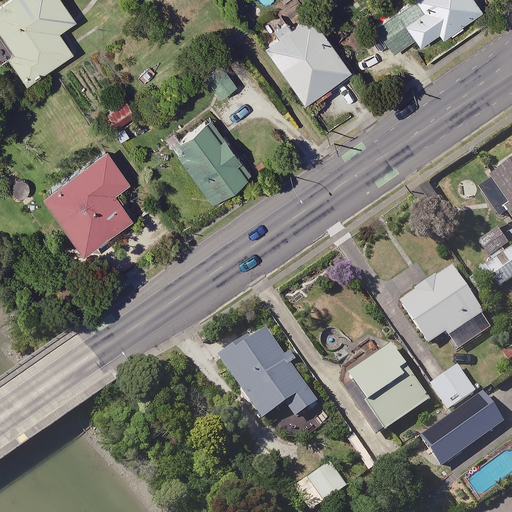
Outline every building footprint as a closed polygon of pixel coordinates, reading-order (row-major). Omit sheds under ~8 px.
[(64,0),(6,0),(0,4),(0,29),(14,51),(9,55),(28,83),(74,51),(60,30),(77,18),(64,0)] [(395,52),(417,37),(407,23),(426,10),(418,0),(412,0),(377,25),(395,52)] [(418,0),(426,10),(407,23),(417,37),(422,44),(440,31),(444,37),(484,9),(478,0),(418,0)] [(312,11),(265,44),(306,101),(353,68),(312,11)] [(205,74),(222,96),(236,86),(220,63),(205,74)] [(127,95),(105,111),(115,126),(137,111),(127,95)] [(185,150),(179,154),(213,201),(252,172),(211,116),(178,140),(185,150)] [(128,180),(106,148),(42,192),(82,249),(131,215),(114,189),(128,180)] [(511,167),(493,181),(511,208),(511,167)] [(511,279),(511,247),(485,268),(500,288),(511,279)] [(445,334),(458,353),(481,338),(470,322),(481,315),(450,268),(398,303),(427,346),(445,334)] [(314,405),(261,331),(218,361),(261,420),(283,405),(293,419),(314,405)] [(428,402),(391,347),(345,376),(382,432),(428,402)] [(473,393),(456,367),(430,384),(447,410),(473,393)] [(493,424),(475,398),(422,435),(440,461),(493,424)] [(311,511),(341,494),(325,468),(292,488),(306,511),(311,511)]
